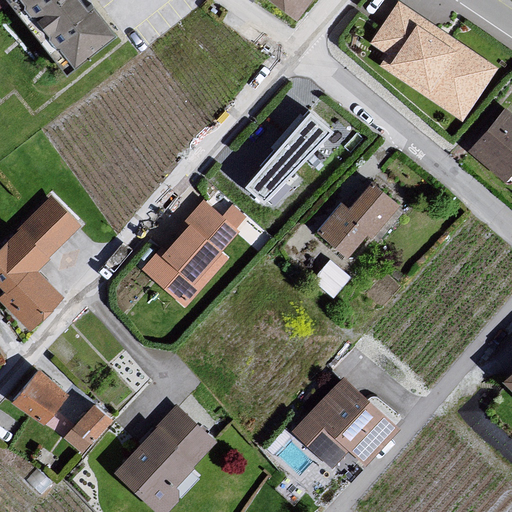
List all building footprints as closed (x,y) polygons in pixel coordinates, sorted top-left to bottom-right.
[(16,0),(73,70),(123,31),(98,0),(16,0)] [(281,0),(299,14),(310,0),(281,0)] [(399,1),(373,40),(388,50),(379,63),(461,118),(496,66),(399,1)] [(285,92),(226,153),(266,192),(332,123),(309,100),(301,108),(285,92)] [(511,117),(500,108),(468,151),(504,177),(511,166),(511,117)] [(341,204),(317,232),(343,254),(364,229),(371,235),(396,206),(370,184),(349,210),(341,204)] [(0,250),(0,290),(31,323),(62,293),(37,268),(81,226),(55,198),(0,250)] [(138,269),(183,307),(244,233),(203,199),(187,218),(192,223),(164,257),(155,249),(138,269)] [(329,253),(314,273),(334,289),(350,269),(329,253)] [(12,394),(45,423),(70,394),(36,365),(12,394)] [(355,449),(369,464),(402,432),(344,374),(289,428),(332,471),(355,449)] [(97,398),(61,438),(81,456),(117,417),(97,398)] [(115,471),(155,507),(216,440),(176,404),(115,471)]
